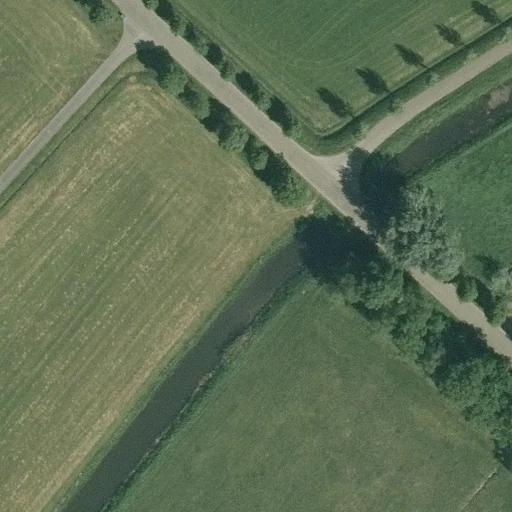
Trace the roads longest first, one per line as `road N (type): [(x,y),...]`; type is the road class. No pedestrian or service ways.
road 1 (tertiary): [(328,184),(123,0)]
road 2 (tertiary): [(511,354),(328,184)]
road 3 (unclassified): [(328,184),(389,129),(511,51)]
